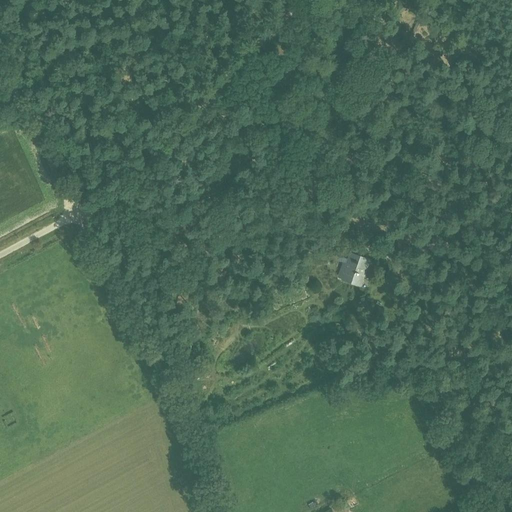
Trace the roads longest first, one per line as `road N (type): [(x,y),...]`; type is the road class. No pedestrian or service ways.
road 1 (track): [(218,511),(175,398),(81,210)]
road 2 (track): [(81,210),(160,153),(301,0)]
road 3 (track): [(0,70),(63,177)]
